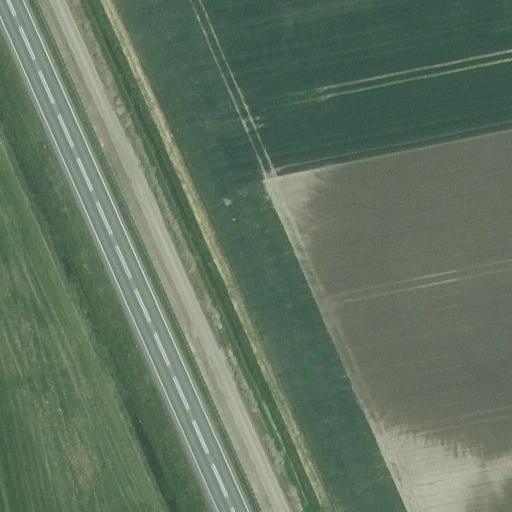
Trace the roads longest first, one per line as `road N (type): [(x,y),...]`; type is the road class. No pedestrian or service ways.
road 1 (trunk): [(228,511),(1,0)]
road 2 (unclassified): [(280,511),(56,0)]
